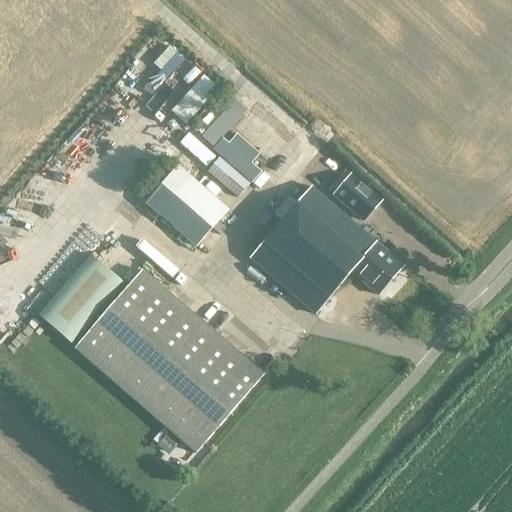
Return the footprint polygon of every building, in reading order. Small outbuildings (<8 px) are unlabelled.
[(238,199),(251,184),(261,172),(260,171),(265,166),(246,149),(241,154),(234,147),(233,148),(230,145),(207,172),(238,199)] [(228,211),(178,167),(146,204),(196,248),(228,211)] [(332,197),(363,224),(382,202),(351,175),(332,197)] [(250,258),(315,314),(347,278),(359,288),(363,283),(378,296),(403,267),(311,188),(250,258)] [(124,284),(91,256),(39,316),(72,345),(124,284)] [(75,349),(196,454),(263,376),(142,271),(75,349)]
